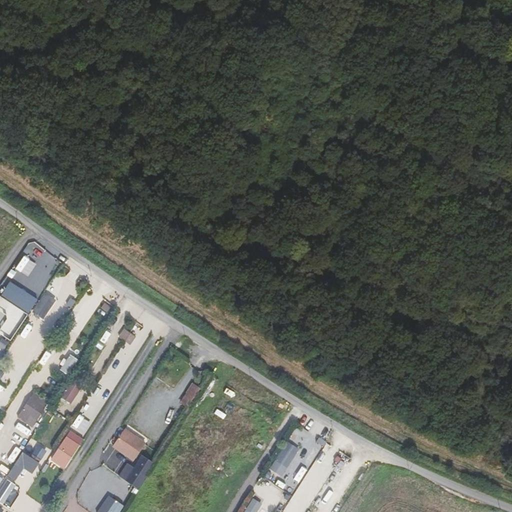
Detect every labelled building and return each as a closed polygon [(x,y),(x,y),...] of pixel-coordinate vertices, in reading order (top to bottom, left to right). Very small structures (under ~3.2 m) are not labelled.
[(57,299),(45,291),(30,311),(41,320),(57,299)] [(131,331),(124,326),(117,336),(124,341),(131,331)] [(137,334),(131,331),(124,341),(130,345),(137,334)] [(104,332),(97,344),(110,352),(117,340),(104,332)] [(59,368),(68,374),(78,359),(69,353),(59,368)] [(200,386),(192,381),(185,392),(193,397),(200,386)] [(25,393),(41,403),(45,395),(30,386),(25,393)] [(64,386),(55,402),(72,412),(82,397),(64,386)] [(13,412),(29,422),(41,403),(25,393),(13,412)] [(113,443),(133,458),(144,443),(124,428),(113,443)] [(83,439),(70,430),(55,453),(69,461),(83,439)] [(38,444),(30,456),(39,461),(46,449),(38,444)] [(285,447),(271,468),(282,475),(296,454),(285,447)] [(30,456),(22,450),(7,474),(18,481),(25,469),(31,473),(39,461),(30,456)] [(55,453),(50,461),(63,470),(69,461),(55,453)] [(148,479),(131,467),(122,479),(139,491),(148,479)] [(254,495),(245,509),(249,511),(255,511),(263,501),(254,495)]
